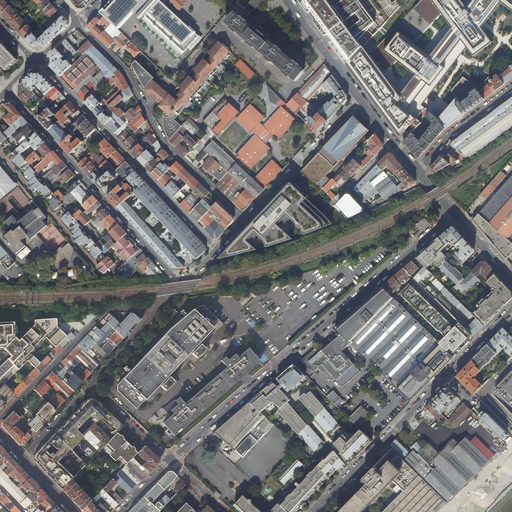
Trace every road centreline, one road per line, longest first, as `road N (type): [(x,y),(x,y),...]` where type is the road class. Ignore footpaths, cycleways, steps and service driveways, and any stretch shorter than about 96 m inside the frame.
road 1 (residential): [(170,461),(456,215)]
road 2 (residential): [(74,24),(123,66),(164,146),(248,221)]
road 3 (residential): [(220,251),(38,59)]
road 4 (residential): [(0,155),(103,274),(143,242)]
road 5 (residential): [(8,89),(143,242)]
road 6 (residential): [(0,418),(104,312),(153,313)]
road 7 (residential): [(446,376),(311,511)]
road 8 (residential): [(359,98),(248,221)]
road 9 (residential): [(418,171),(511,89)]
